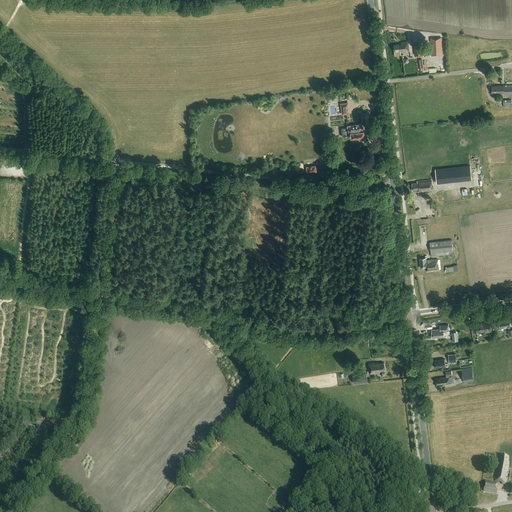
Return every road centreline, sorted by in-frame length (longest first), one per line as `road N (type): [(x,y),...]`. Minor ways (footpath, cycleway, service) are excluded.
road 1 (track): [(0,149),(394,191)]
road 2 (track): [(363,511),(209,312),(99,295)]
road 3 (track): [(99,295),(110,133),(0,23)]
road 4 (track): [(9,511),(81,421),(99,295)]
road 5 (secondary): [(408,314),(380,82)]
road 6 (track): [(209,312),(313,326),(408,314)]
road 7 (secondary): [(433,511),(408,314)]
road 8 (track): [(275,392),(427,468)]
road 9 (unclassified): [(380,82),(508,65)]
